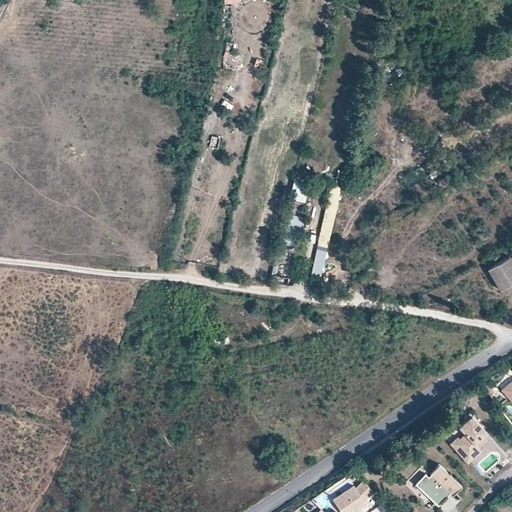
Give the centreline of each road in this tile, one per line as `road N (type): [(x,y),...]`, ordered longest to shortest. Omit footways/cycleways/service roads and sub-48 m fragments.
road 1 (track): [(0,260),(170,277),(477,325),(510,346)]
road 2 (residential): [(511,345),(264,511)]
